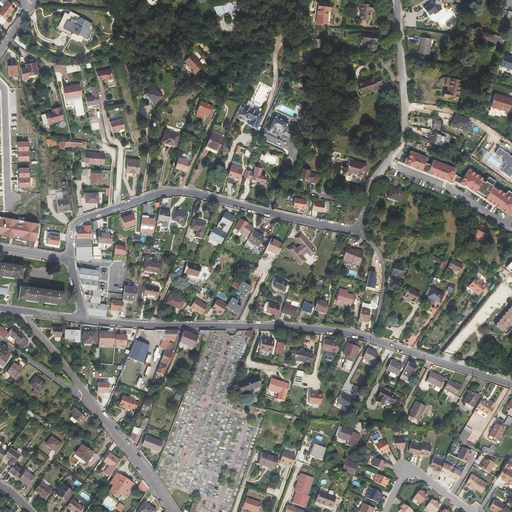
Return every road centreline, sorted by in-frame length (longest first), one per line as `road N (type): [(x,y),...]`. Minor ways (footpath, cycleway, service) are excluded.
road 1 (tertiary): [(511,386),(347,332),(80,319)]
road 2 (residential): [(360,229),(170,191),(79,221),(70,261)]
road 3 (residential): [(360,229),(370,180),(403,125),(396,0)]
road 4 (residential): [(172,511),(97,409)]
road 5 (residential): [(97,409),(25,312)]
road 6 (residential): [(384,511),(413,472),(468,511)]
